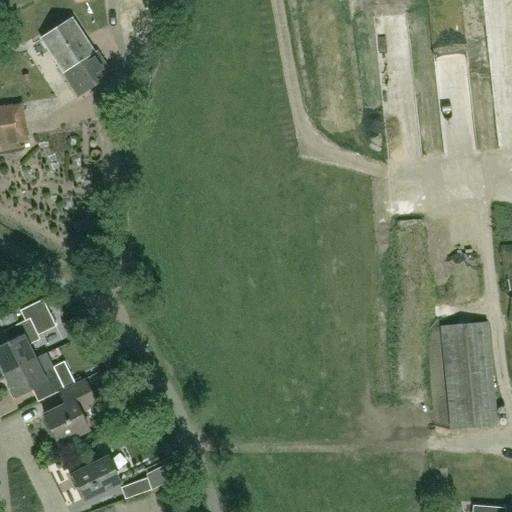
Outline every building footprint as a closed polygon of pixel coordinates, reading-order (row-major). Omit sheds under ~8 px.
[(41,39),(64,73),(94,53),(72,19),(41,39)] [(94,53),(64,73),(79,96),(111,75),(96,52),(94,53)] [(0,106),(0,142),(29,138),(23,103),(0,106)] [(0,366),(4,374),(37,358),(30,345),(41,339),(39,335),(57,326),(42,298),(19,309),(25,321),(4,332),(9,343),(0,347),(0,366)] [(497,426),(487,323),(442,327),(452,430),(497,426)] [(38,401),(60,390),(65,387),(54,366),(44,372),(37,358),(4,374),(16,397),(32,389),(38,401)] [(65,387),(60,390),(66,403),(45,414),(60,444),(91,429),(82,411),(99,403),(85,377),(65,387)] [(87,498),(120,481),(108,456),(74,473),(87,498)] [(175,461),(162,468),(168,481),(182,475),(175,461)] [(152,488),(149,479),(147,476),(122,485),(126,498),(152,488)]
